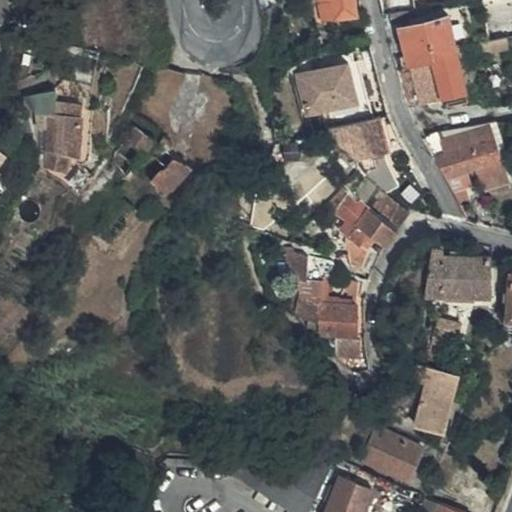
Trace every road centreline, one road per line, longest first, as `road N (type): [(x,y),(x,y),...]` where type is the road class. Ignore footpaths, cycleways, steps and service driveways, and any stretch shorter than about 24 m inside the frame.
road 1 (residential): [(511,238),(448,223),(400,128),(371,0)]
road 2 (unclassified): [(242,0),(241,39),(215,46),(192,36),(183,0)]
